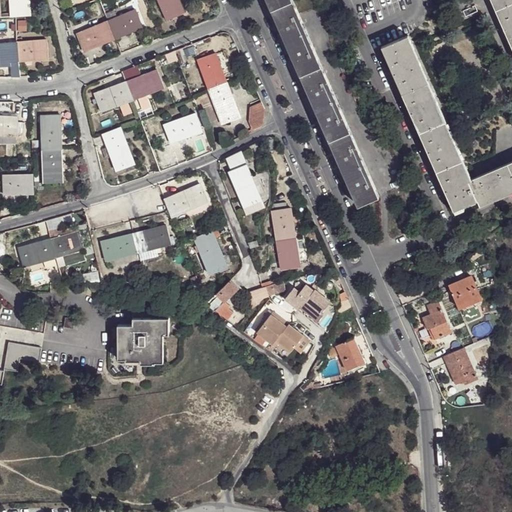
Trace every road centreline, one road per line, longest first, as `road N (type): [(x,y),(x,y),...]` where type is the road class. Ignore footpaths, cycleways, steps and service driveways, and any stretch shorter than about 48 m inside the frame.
road 1 (residential): [(282,121),(382,343)]
road 2 (residential): [(396,327),(300,112)]
road 3 (residential): [(282,121),(179,171),(101,197)]
road 4 (residential): [(72,80),(235,16)]
road 5 (residential): [(433,511),(422,386)]
road 6 (residential): [(72,80),(101,197)]
